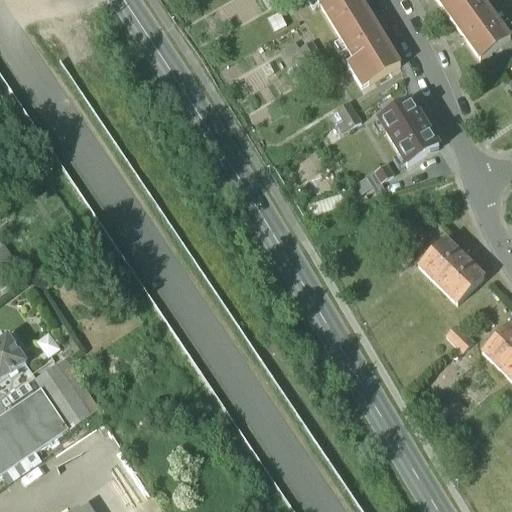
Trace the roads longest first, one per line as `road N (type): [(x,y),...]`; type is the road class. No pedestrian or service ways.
road 1 (tertiary): [(437,511),(122,0)]
road 2 (secondary): [(0,29),(324,511)]
road 3 (residential): [(476,186),(456,123),(389,0)]
